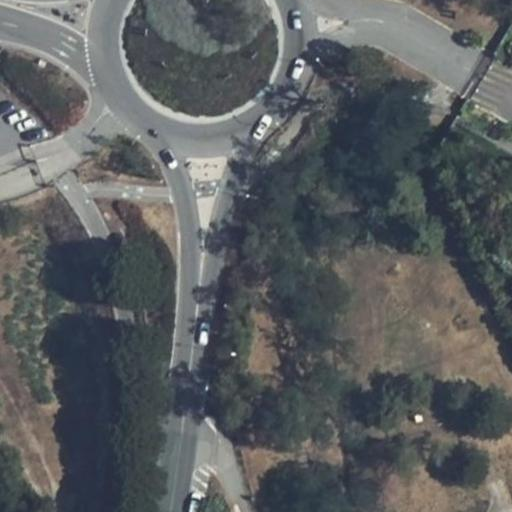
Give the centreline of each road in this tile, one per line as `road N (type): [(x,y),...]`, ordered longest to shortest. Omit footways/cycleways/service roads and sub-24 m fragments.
road 1 (secondary): [(203,272),(171,511)]
road 2 (secondary): [(203,272),(253,125)]
road 3 (secondary): [(167,132),(203,272)]
road 4 (primary): [(253,125),(292,82),(302,33),(293,0)]
